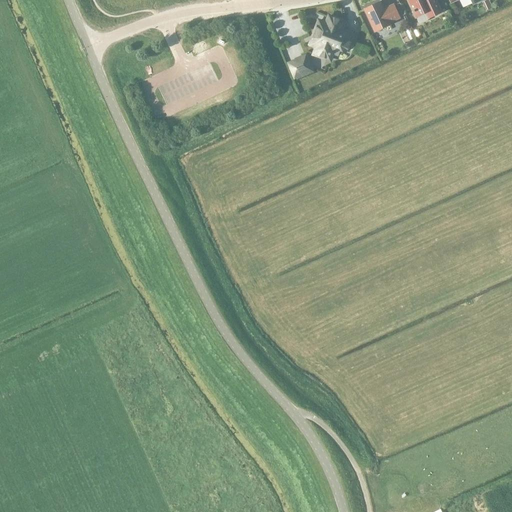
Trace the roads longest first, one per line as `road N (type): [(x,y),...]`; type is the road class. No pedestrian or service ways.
road 1 (tertiary): [(344,511),(306,432),(204,298),(87,47)]
road 2 (residential): [(87,47),(169,16),(244,6)]
